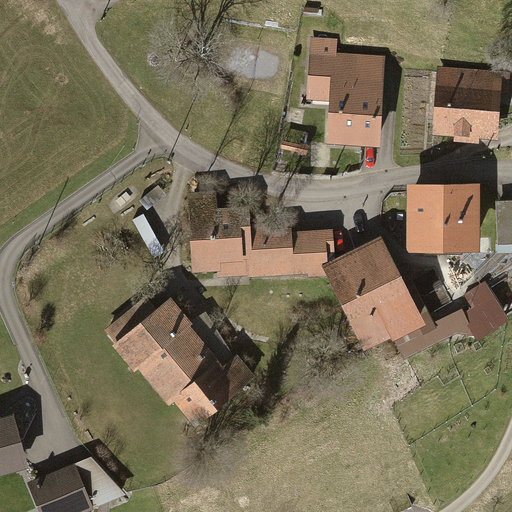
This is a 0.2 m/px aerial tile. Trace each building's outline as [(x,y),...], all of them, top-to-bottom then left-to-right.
[(338,39),(310,37),(306,98),(331,99),(328,139),(379,142),(384,56),(337,53),(338,39)] [(511,72),(436,65),(430,131),(455,134),(455,140),(479,142),(480,137),(498,138),(502,92),(509,92),(511,72)] [(479,185),(407,186),(408,249),(480,247),(479,185)] [(217,190),(186,192),(191,272),(216,270),(217,278),(327,271),(323,264),(336,258),(334,227),(293,230),(293,225),(253,228),(251,202),(218,205),(217,190)] [(511,200),(496,201),(497,241),(511,240),(511,200)] [(336,258),(323,264),(327,271),(366,348),(392,335),(424,318),(382,234),(336,258)] [(424,318),(392,335),(404,358),(457,333),(475,335),(478,340),(511,319),(485,282),(464,295),(472,308),(465,312),(463,307),(428,324),(424,318)] [(146,295),(106,329),(168,404),(174,399),(195,425),(255,375),(237,354),(224,365),(190,324),(194,321),(171,294),(155,307),(146,295)] [(13,414),(0,417),(0,473),(27,466),(13,414)] [(92,456),(29,483),(40,511),(81,511),(126,493),(92,456)]
